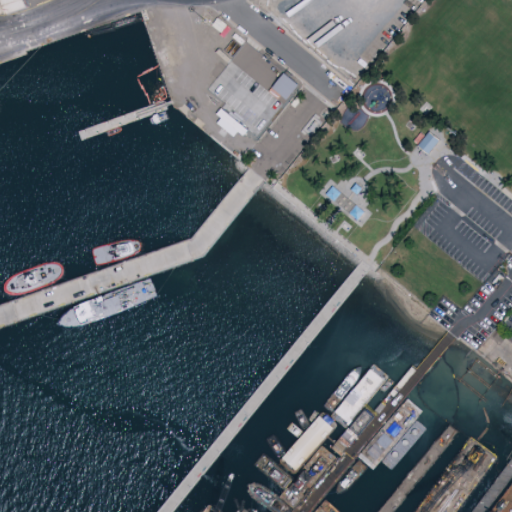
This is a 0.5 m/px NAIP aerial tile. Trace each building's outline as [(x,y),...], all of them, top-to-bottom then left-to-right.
[(14,0),(19,13),(40,5),(38,0),(14,0)] [(274,67),(270,72),(274,75),(278,71),(274,67)] [(271,88),(280,96),(285,100),(297,85),(283,74),(271,88)] [(271,88),(268,92),(277,100),(280,96),(271,88)] [(220,109),(215,115),(241,136),(246,130),(220,109)] [(417,146),(427,155),(438,141),(428,132),(417,146)] [(355,184),(349,190),(356,195),(361,189),(355,184)] [(331,187),(324,195),(332,201),(339,193),(331,187)] [(355,206),(348,214),(356,221),(363,213),(355,206)] [(425,410),(412,400),(377,444),(390,454),(425,410)] [(337,426),(323,414),(285,456),(299,469),(337,426)] [(336,459),(323,447),(311,460),(324,472),(336,459)]
